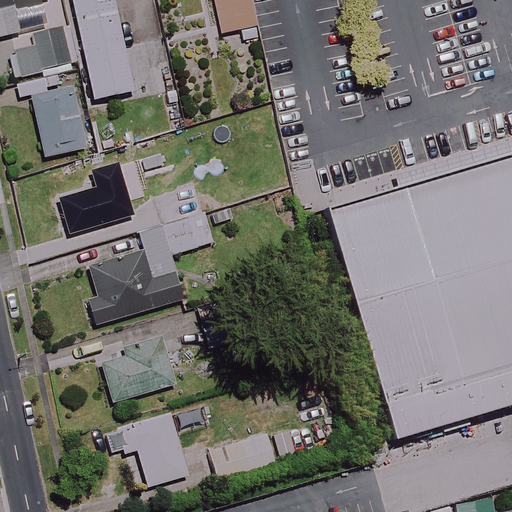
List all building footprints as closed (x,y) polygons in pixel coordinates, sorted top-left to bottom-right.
[(37,0),(0,0),(0,38),(18,35),(42,30),(36,0),(37,0)] [(69,0),(91,102),(131,94),(110,0),(69,0)] [(210,0),(220,35),(239,31),(242,43),(257,40),(254,27),(246,0),(210,0)] [(70,73),(61,30),(31,36),(34,50),(8,55),(13,80),(41,74),(42,79),(70,73)] [(84,151),(71,89),(28,97),(41,160),(84,151)] [(511,151),(322,211),(394,438),(511,401),(511,151)] [(131,217),(116,165),(88,173),(93,189),(56,200),(66,236),(131,217)] [(160,229),(202,216),(192,185),(150,197),(160,229)] [(139,255),(89,270),(97,298),(87,301),(95,327),(181,302),(173,277),(173,275),(168,257),(210,245),(202,216),(160,229),(138,235),(143,254),(139,255)] [(175,386),(161,339),(119,351),(121,359),(98,366),(109,405),(175,386)] [(185,477),(167,415),(113,432),(120,456),(134,452),(145,489),(185,477)] [(490,511),(489,502),(452,510),(452,511),(490,511)]
